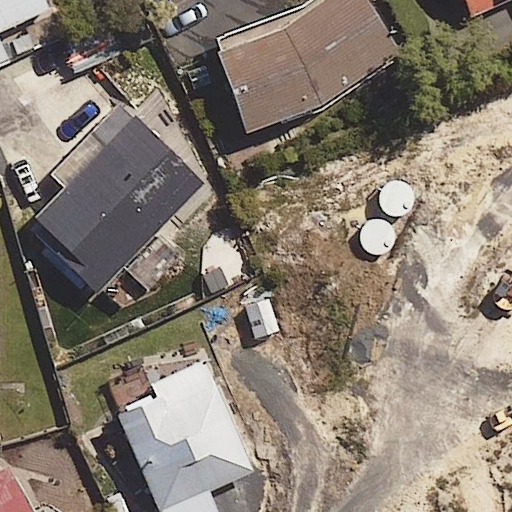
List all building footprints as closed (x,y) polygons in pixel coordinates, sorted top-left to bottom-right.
[(0,0),(0,67),(9,63),(0,43),(0,32),(49,10),(43,0),(0,0)] [(218,56),(251,138),(332,105),(402,48),(362,0),(326,0),(297,24),(218,56)] [(511,0),(464,0),(471,16),(506,0),(511,0)] [(202,188),(124,105),(43,181),(58,197),(30,224),(97,295),(125,268),(146,290),(183,255),(158,229),(202,188)] [(262,490),(205,363),(151,387),(157,400),(118,417),(160,511),(218,511),(218,509),(262,490)] [(26,511),(5,472),(0,474),(0,511),(26,511)]
